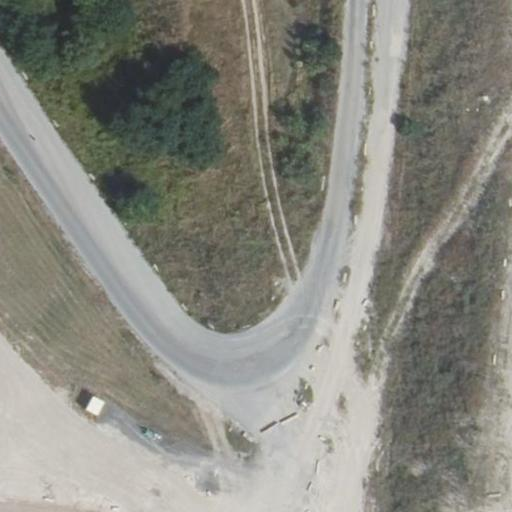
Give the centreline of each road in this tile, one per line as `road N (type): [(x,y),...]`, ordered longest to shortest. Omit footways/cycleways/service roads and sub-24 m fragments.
road 1 (unclassified): [(0,97),(102,240),(326,507)]
road 2 (track): [(72,511),(0,394)]
